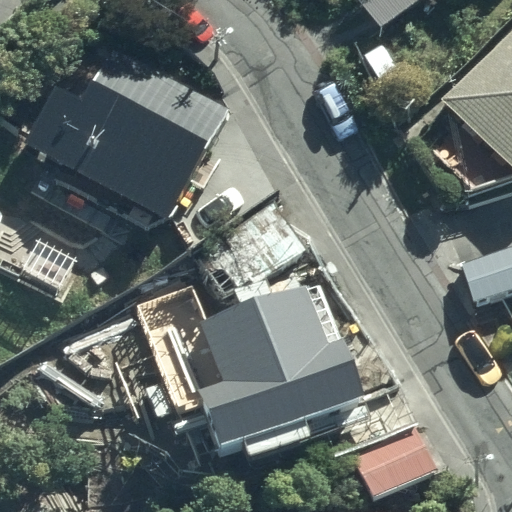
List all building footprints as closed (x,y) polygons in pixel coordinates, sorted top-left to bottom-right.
[(360,0),(387,32),(425,0),(360,0)] [(511,32),(438,104),(511,174),(511,32)] [(19,97),(16,102),(0,132),(122,196),(133,176),(206,214),(227,174),(208,164),(232,119),(216,111),(224,95),(128,44),(118,63),(108,58),(73,125),(19,97)] [(511,250),(463,265),(474,305),(511,294),(511,250)] [(187,300),(140,314),(152,356),(183,346),(225,444),(366,397),(349,346),(335,351),(314,288),(196,327),(187,300)] [(425,428),(356,457),(381,501),(448,470),(425,428)]
